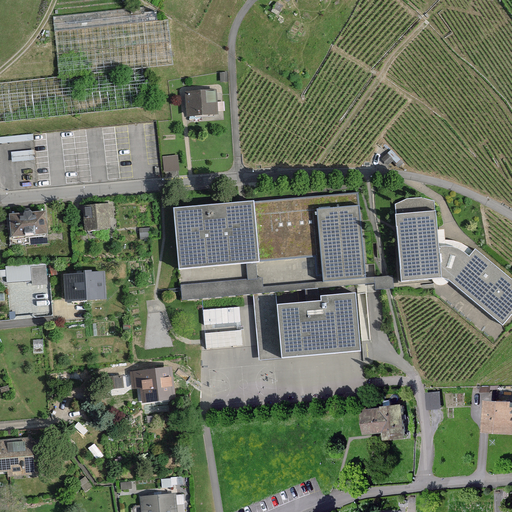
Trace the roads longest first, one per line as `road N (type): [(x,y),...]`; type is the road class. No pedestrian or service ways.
road 1 (residential): [(241,179),(0,201)]
road 2 (residential): [(511,479),(390,489),(313,511)]
